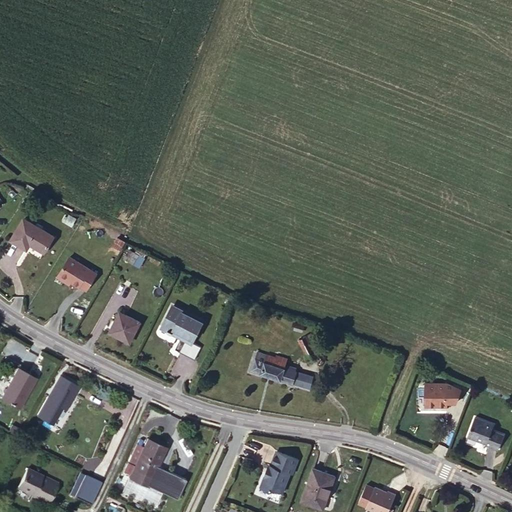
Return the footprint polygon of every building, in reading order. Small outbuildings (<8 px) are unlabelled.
[(0,234),(0,236),(13,246),(18,239),(33,249),(43,231),(13,213),(0,234)] [(41,279),(63,292),(74,273),(52,260),(41,279)] [(74,273),(63,292),(71,293),(81,278),(74,273)] [(97,333),(118,342),(127,320),(107,311),(97,333)] [(288,329),(301,334),(303,325),(290,320),(288,329)] [(146,346),(165,354),(171,356),(177,340),(153,330),(146,346)] [(301,360),(313,358),(309,338),(298,339),(301,360)] [(246,353),(239,368),(279,384),(284,385),(288,374),(289,370),(246,353)] [(171,356),(165,354),(161,365),(174,371),(178,359),(171,356)] [(0,365),(0,401),(5,404),(20,374),(0,365)] [(288,374),(284,385),(296,391),(301,378),(288,374)] [(51,395),(57,386),(46,379),(41,387),(51,395)] [(65,391),(57,386),(51,395),(43,409),(51,414),(65,391)] [(407,409),(430,409),(429,386),(408,387),(407,409)] [(27,422),(33,425),(43,409),(51,395),(41,387),(35,396),(28,408),(22,419),(27,422)] [(455,438),(488,453),(494,437),(482,431),(484,428),(463,419),(455,438)] [(134,429),(133,432),(153,439),(154,436),(134,429)] [(133,432),(118,470),(137,477),(153,439),(133,432)] [(249,479),(258,483),(260,481),(271,486),(279,466),(281,467),(286,452),(265,445),(259,458),(258,457),(249,479)] [(7,479),(37,495),(46,475),(33,468),(31,471),(23,467),(24,464),(17,460),(7,479)] [(73,463),(60,492),(68,496),(81,467),(73,463)] [(287,496),(307,504),(320,472),(300,464),(287,496)] [(68,496),(78,500),(92,468),(86,466),(84,468),(81,467),(68,496)] [(345,503),(368,511),(375,488),(351,479),(351,481),(345,479),(338,499),(346,502),(345,503)]
